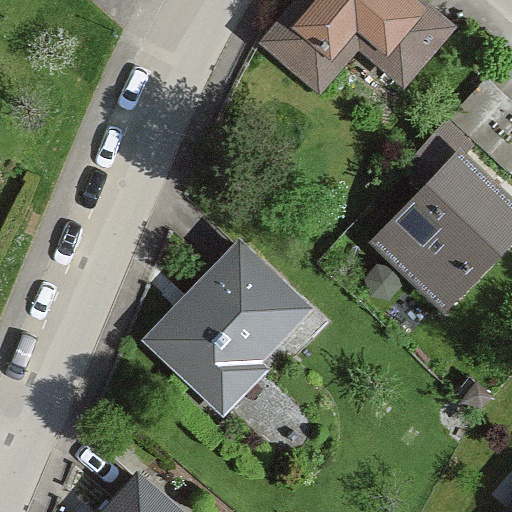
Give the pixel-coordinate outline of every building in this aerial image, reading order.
[(416,0),(304,0),(260,46),(318,102),(361,57),(403,97),(458,39),(416,0)] [(511,105),(485,82),(450,121),(511,176),(511,105)] [(511,194),(466,151),(375,248),(447,317),(511,248),(511,194)] [(235,242),(143,344),(224,416),(315,314),(235,242)] [(178,511),(137,474),(101,511),(178,511)]
